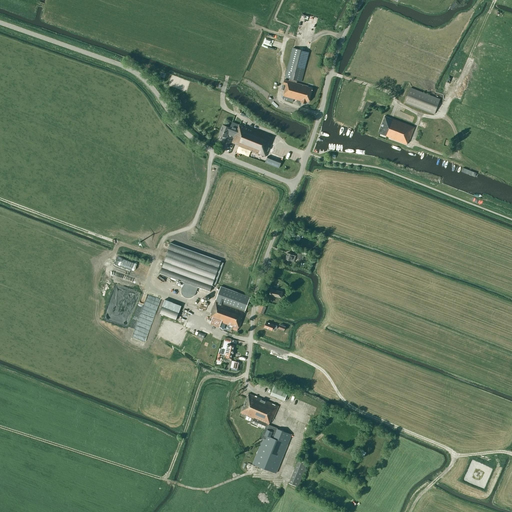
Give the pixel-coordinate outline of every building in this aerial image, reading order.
[(308,102),(312,89),(307,87),(308,86),(296,83),(297,81),(301,82),(309,52),(293,48),(285,77),(289,78),(288,81),(284,80),(283,84),(286,85),(283,96),(284,96),(283,99),(293,102),(294,99),(301,101),(301,102),(306,103),(306,101),(308,102)] [(434,114),(440,99),(411,88),(405,103),(434,114)] [(415,127),(391,118),(385,116),(378,133),(390,138),(407,145),(408,140),(410,140),(415,127)] [(265,157),(273,137),(246,126),(245,127),(239,125),(237,128),(231,126),(230,128),(223,125),(219,134),(226,137),(229,132),(235,134),(234,137),(232,143),(238,145),(238,146),(265,157)] [(279,168),(281,162),(267,156),(265,162),(279,168)] [(170,242),(159,273),(185,282),(187,276),(212,286),(221,261),(170,242)] [(293,262),(296,256),(287,253),(285,259),(293,262)] [(212,319),(210,324),(221,328),(223,323),(228,325),(234,326),(233,329),(237,331),(238,328),(238,329),(250,297),(221,286),(210,313),(211,313),(210,318),(212,319)] [(281,298),(282,292),(271,289),(270,292),(270,293),(269,295),(281,298)] [(263,315),(266,307),(260,305),(257,312),(263,315)] [(161,307),(159,315),(177,321),(179,313),(161,307)] [(135,330),(143,332),(146,320),(138,318),(135,330)] [(276,329),(277,326),(274,325),(274,324),(266,322),(264,328),(272,330),(273,329),(274,329),(274,328),(276,329)] [(221,352),(220,354),(226,355),(226,358),(231,359),(235,345),(230,344),(230,343),(231,339),(225,338),(224,341),(223,347),(222,347),(221,352)] [(288,391),(274,386),(270,395),(284,401),(288,391)] [(292,435),(278,429),(278,428),(269,424),(271,420),(272,420),(278,406),(249,393),(240,413),(245,415),(246,414),(247,414),(246,415),(250,416),(250,417),(267,424),(261,437),(263,438),(253,464),(276,473),(292,435)] [(308,464),(298,460),(289,483),(298,487),(308,464)]
